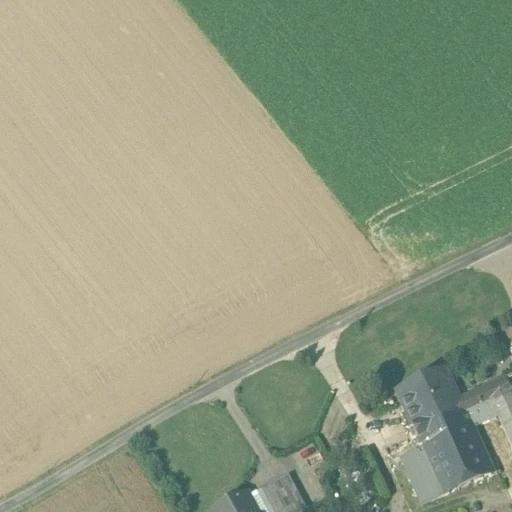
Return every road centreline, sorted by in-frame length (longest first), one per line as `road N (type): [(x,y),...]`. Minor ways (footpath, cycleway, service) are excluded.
road 1 (track): [(511,239),(150,419),(0,510)]
road 2 (track): [(309,340),(409,511)]
